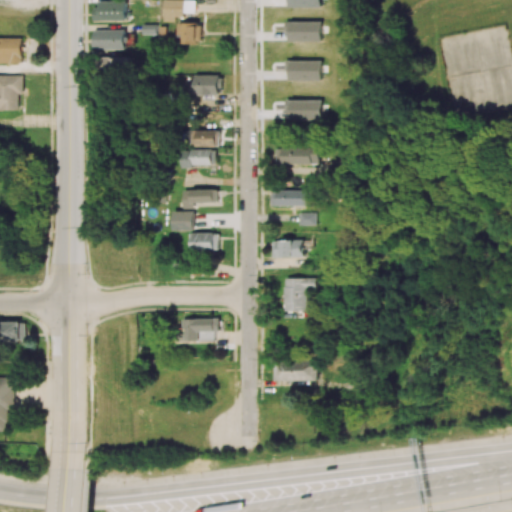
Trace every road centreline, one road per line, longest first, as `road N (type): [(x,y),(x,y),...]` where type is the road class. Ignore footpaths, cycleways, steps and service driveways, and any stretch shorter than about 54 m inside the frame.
road 1 (motorway): [(511,456),(98,500),(0,492)]
road 2 (residential): [(248,0),(248,383),(233,437)]
road 3 (secondary): [(68,301),(68,0)]
road 4 (motorway): [(511,473),(280,511)]
road 5 (residential): [(248,296),(68,301)]
road 6 (secondary): [(68,301),(69,450)]
